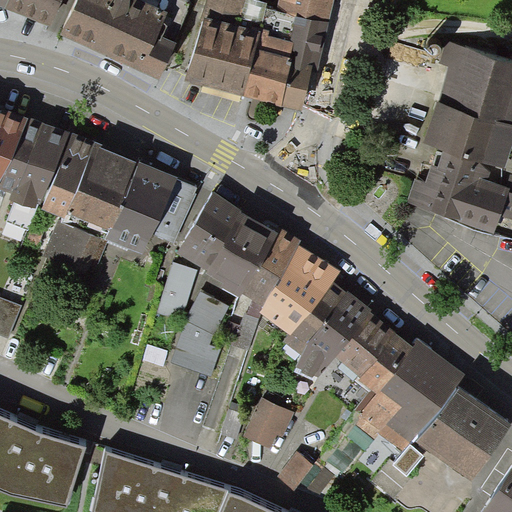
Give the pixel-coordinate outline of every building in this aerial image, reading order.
[(0,0),(0,6),(49,26),(60,0),(0,0)] [(75,0),(60,34),(159,79),(175,43),(174,42),(192,1),(189,0),(75,0)] [(185,81),(242,96),(259,28),(238,23),(245,0),(205,0),(201,16),(204,16),(185,81)] [(268,2),(259,0),(245,0),(238,23),(259,28),(266,9),(268,2)] [(329,24),(335,0),(278,0),(275,11),(296,16),(329,24)] [(275,11),(266,9),(259,28),(270,31),(268,36),(290,41),(296,16),(275,11)] [(259,28),(242,96),(281,106),(302,111),(313,69),(318,70),(329,24),(296,16),(290,41),(268,36),(270,31),(259,28)] [(503,169),(511,143),(511,61),(447,40),(439,63),(450,67),(439,101),(437,101),(423,143),(443,150),(438,166),(431,164),(425,182),(415,179),(407,204),(445,217),(494,233),(500,216),(510,187),(507,186),(488,180),(492,166),(503,169)] [(0,187),(31,117),(0,105),(0,187)] [(70,132),(31,117),(0,187),(0,189),(11,193),(9,200),(36,208),(38,203),(40,204),(70,132)] [(109,229),(137,162),(100,147),(101,144),(73,132),(41,207),(64,217),(67,211),(109,229)] [(175,242),(197,188),(178,177),(138,161),(137,162),(109,229),(106,239),(143,253),(152,233),(175,242)] [(510,187),(500,216),(511,219),(511,175),(510,175),(507,186),(510,187)] [(245,210),(214,191),(176,253),(207,272),(245,210)] [(278,228),(245,210),(207,272),(205,273),(222,282),(220,286),(240,297),(242,293),(278,228)] [(48,221),(37,217),(26,241),(37,246),(48,221)] [(62,220),(58,219),(43,255),(93,276),(108,241),(62,222),(62,220)] [(302,241),(278,228),(242,293),(252,300),(246,314),(259,318),(261,313),(260,312),(299,245),(302,241)] [(341,271),(299,245),(260,312),(261,313),(289,334),(291,335),(334,281),(341,271)] [(198,269),(173,261),(157,312),(182,320),(198,269)] [(309,340),(346,291),(334,281),(291,335),(289,334),(283,341),(301,355),(309,340)] [(373,310),(347,289),(346,291),(309,340),(301,355),(296,367),(302,369),(301,371),(313,377),(314,375),(318,377),(335,357),(370,312),(373,310)] [(200,290),(186,319),(214,334),(229,305),(200,290)] [(22,306),(0,296),(0,334),(9,338),(22,306)] [(396,333),(370,312),(335,357),(361,377),(396,333)] [(249,351),(259,318),(246,314),(244,314),(234,346),(249,351)] [(214,334),(186,319),(171,362),(211,375),(223,336),(214,334)] [(376,392),(412,346),(396,333),(361,377),(359,380),(376,392)] [(466,375),(418,339),(412,346),(376,392),(358,415),(361,418),(356,424),(374,438),(379,432),(403,451),(409,444),(417,433),(420,436),(457,385),(466,375)] [(471,480),(511,424),(457,385),(420,436),(416,442),(471,480)] [(295,411),(262,396),(244,435),(271,447),(277,433),(283,436),(295,411)] [(247,406),(232,402),(230,408),(229,407),(221,433),(236,438),(247,406)] [(69,499),(87,440),(46,429),(30,422),(0,408),(0,481),(15,487),(69,499)] [(407,476),(424,456),(409,444),(403,451),(392,465),(407,476)] [(170,466),(106,446),(93,507),(104,511),(218,511),(229,485),(170,466)] [(314,464),(297,450),(277,475),(294,489),(314,464)] [(511,511),(511,467),(481,511),(511,511)] [(286,511),(242,490),(229,485),(218,511),(286,511)]
